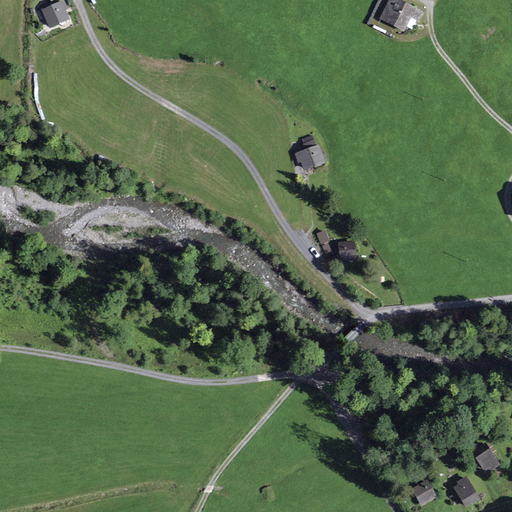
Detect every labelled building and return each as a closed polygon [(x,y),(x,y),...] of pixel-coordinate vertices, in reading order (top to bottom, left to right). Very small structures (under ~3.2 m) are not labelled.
[(402,30),(409,17),(417,21),(422,12),(413,8),(413,9),(397,1),(394,7),(389,4),(381,19),(402,30)] [(42,8),(51,27),(67,20),(63,11),(66,9),(63,4),(52,9),(50,4),(42,8)] [(305,169),(323,163),(314,142),(304,145),(307,152),(297,156),(300,161),(302,160),(305,169)] [(318,235),(322,244),(328,241),(324,233),(318,235)] [(329,244),(323,247),(327,256),(332,254),(329,244)] [(337,253),(338,260),(355,258),(353,244),(340,245),(340,252),(337,253)] [(474,432),(477,436),(484,433),(481,428),(474,432)] [(490,466),(492,469),(498,465),(485,445),(474,453),(485,469),(490,466)] [(387,476),(390,481),(397,477),(394,473),(387,476)] [(456,489),(467,506),(478,499),(466,479),(459,483),(461,486),(456,489)] [(414,490),(422,505),(435,497),(427,483),(414,490)]
